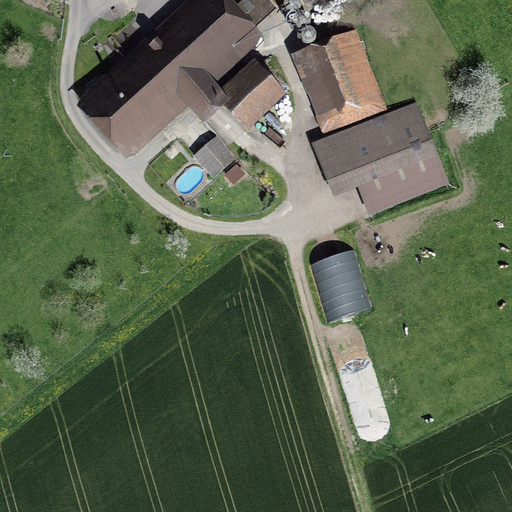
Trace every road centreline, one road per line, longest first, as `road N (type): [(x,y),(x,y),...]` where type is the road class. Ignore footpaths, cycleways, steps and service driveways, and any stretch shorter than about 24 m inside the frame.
road 1 (track): [(86,0),(73,33),(67,92),(77,116),(126,171),(160,205),(201,225),(286,222)]
road 2 (track): [(286,222),(367,511)]
road 3 (track): [(275,34),(296,91),(295,159),(311,202),(286,222)]
